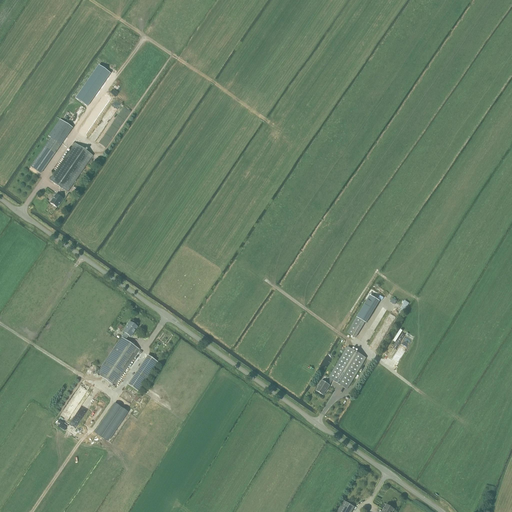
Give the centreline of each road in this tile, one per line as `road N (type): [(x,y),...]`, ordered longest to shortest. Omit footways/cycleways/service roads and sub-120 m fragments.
road 1 (unclassified): [(442,511),(0,198)]
road 2 (track): [(0,323),(114,395)]
